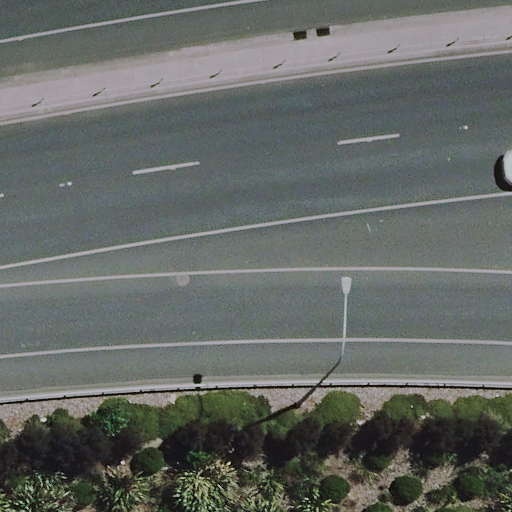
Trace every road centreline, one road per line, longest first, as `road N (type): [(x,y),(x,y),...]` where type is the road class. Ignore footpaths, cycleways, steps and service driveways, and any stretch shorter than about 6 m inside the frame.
road 1 (trunk): [(511,122),(0,194)]
road 2 (trunk): [(511,312),(304,305),(0,314)]
